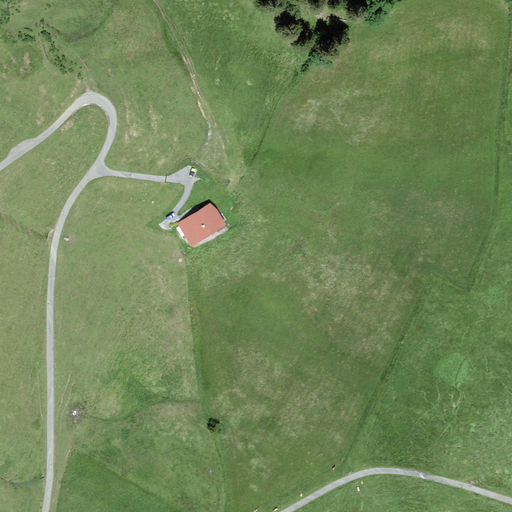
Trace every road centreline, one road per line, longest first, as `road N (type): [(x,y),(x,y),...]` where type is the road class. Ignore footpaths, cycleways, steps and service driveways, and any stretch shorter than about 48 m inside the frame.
road 1 (unclassified): [(43,511),(53,234),(108,138),(110,117),(106,101),(85,99),(0,163)]
road 2 (unclassified): [(278,511),(365,470),(414,472),(511,500)]
